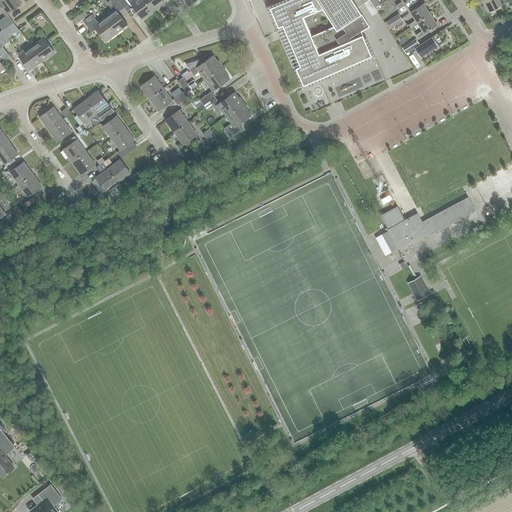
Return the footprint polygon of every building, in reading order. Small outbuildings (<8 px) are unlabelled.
[(16,0),(0,0),(0,8),(5,15),(19,4),(16,0)] [(117,0),(110,0),(106,3),(113,11),(104,18),(116,34),(127,25),(118,13),(124,8),(117,0)] [(153,11),(144,0),(134,0),(132,1),(131,0),(117,0),(124,8),(126,11),(133,6),(142,19),(153,11)] [(144,0),(153,11),(164,3),(162,0),(144,0)] [(296,68),(303,85),(371,56),(361,32),(369,27),(352,0),(287,0),(270,8),(278,27),(282,25),(300,66),(296,68)] [(405,3),(409,0),(401,0),(402,1),(396,6),(398,9),(406,5),(405,3)] [(480,0),(487,12),(501,5),(498,0),(480,0)] [(416,22),(430,14),(423,3),(409,11),(415,20),(408,24),(410,28),(417,24),(416,22)] [(72,20),(75,24),(84,17),(81,13),(72,20)] [(398,14),(386,22),(391,29),(403,21),(398,14)] [(424,32),(437,24),(430,14),(416,22),(417,24),(421,30),(414,35),(417,39),(425,34),(424,32)] [(2,30),(13,22),(8,15),(0,20),(0,27),(2,30)] [(97,23),(94,18),(91,15),(82,21),(91,33),(96,29),(105,42),(116,34),(104,18),(97,23)] [(8,37),(18,30),(13,22),(2,30),(8,38),(8,37)] [(8,37),(8,38),(2,30),(0,31),(0,42),(3,46),(10,41),(8,37)] [(421,58),(437,46),(431,37),(414,48),(421,58)] [(42,61),(54,52),(43,38),(31,47),(42,61)] [(405,53),(419,44),(415,38),(401,48),(405,53)] [(29,70),(42,61),(31,47),(24,52),(22,49),(17,53),(29,70)] [(204,79),(222,67),(218,61),(217,62),(213,56),(201,64),(198,60),(185,64),(193,76),(199,72),(204,79)] [(222,67),(204,79),(212,91),(229,79),(225,73),(226,72),(222,67)] [(149,98),(163,88),(154,76),(140,86),(149,98)] [(187,84),(182,77),(177,81),(184,91),(186,93),(197,85),(193,80),(187,84)] [(172,100),(163,88),(149,98),(158,111),(172,100)] [(96,114),(108,105),(98,91),(86,100),(96,114)] [(182,101),(188,96),(186,93),(184,91),(173,99),(177,104),(182,101)] [(203,105),(214,97),(211,92),(199,100),(203,105)] [(226,116),(243,103),(239,97),(238,98),(234,92),(219,103),(214,97),(203,105),(206,110),(212,106),(216,112),(220,109),(226,116)] [(188,96),(182,101),(185,106),(192,101),(189,97),(188,96)] [(84,123),(90,118),(94,124),(100,120),(96,114),(86,100),(74,109),(84,123)] [(238,124),(251,115),(246,110),(248,109),(243,103),(226,116),(231,123),(224,128),(227,133),(230,137),(241,129),(238,124)] [(48,129),(62,119),(53,107),(39,117),(48,129)] [(70,113),(66,108),(61,112),(64,117),(70,113)] [(174,132),(188,122),(179,110),(165,120),(174,132)] [(108,116),(104,111),(98,116),(101,121),(108,116)] [(111,139),(125,128),(116,116),(102,126),(111,139)] [(48,129),(55,138),(57,141),(71,131),(62,119),(48,129)] [(183,145),(197,135),(188,122),(174,132),(183,145)] [(125,128),(111,139),(120,151),(134,141),(125,128)] [(216,138),(209,128),(202,134),(209,144),(216,138)] [(0,148),(9,142),(0,129),(0,148)] [(72,162),(86,152),(77,140),(70,144),(63,150),(72,162)] [(0,148),(0,158),(4,164),(18,154),(9,142),(0,148)] [(81,174),(94,164),(86,152),(72,162),(81,174)] [(111,163),(108,158),(102,162),(105,166),(105,167),(111,163)] [(118,182),(130,173),(120,160),(108,169),(118,182)] [(18,184),(32,174),(24,162),(10,172),(18,184)] [(102,162),(96,167),(99,172),(106,167),(105,167),(105,166),(102,162)] [(106,191),(118,182),(108,169),(96,178),(106,191)] [(18,184),(27,197),(41,187),(32,174),(18,184)] [(0,217),(6,213),(5,211),(11,206),(1,192),(0,191),(0,217)] [(392,199),(389,195),(381,200),(383,204),(392,199)] [(399,219),(401,217),(396,208),(382,216),(389,229),(387,230),(388,232),(383,235),(392,250),(397,248),(398,249),(406,244),(408,247),(412,245),(411,242),(427,233),(428,236),(475,211),(468,197),(422,222),(417,213),(401,222),(399,219)] [(417,301),(420,299),(429,294),(420,276),(407,283),(417,301)] [(14,468),(4,455),(15,446),(3,432),(5,430),(0,423),(0,472),(3,476),(14,468)] [(18,444),(23,440),(16,430),(11,434),(18,444)] [(30,453),(26,456),(31,462),(35,459),(30,453)] [(57,511),(53,506),(62,499),(50,484),(39,494),(44,500),(30,511),(57,511)] [(68,494),(61,485),(57,488),(64,498),(68,494)]
